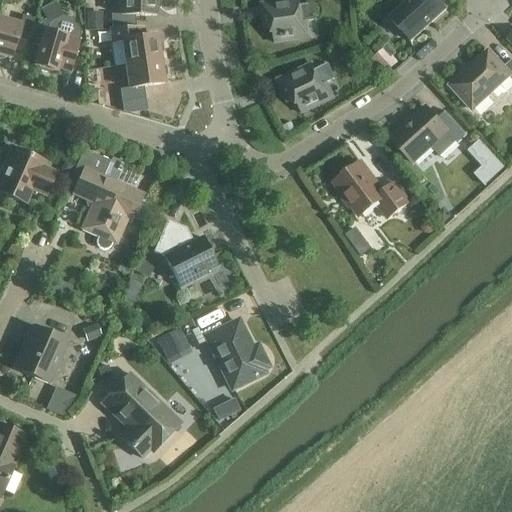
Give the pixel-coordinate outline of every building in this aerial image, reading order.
[(111,17),(111,19),(111,31),(136,30),(135,18),(156,18),(156,12),(159,9),(159,2),(156,0),(118,0),(118,17),(111,17)] [(410,0),(389,19),(411,43),(446,11),(437,1),(438,0),(410,0)] [(274,45),(290,43),(309,40),(307,23),(317,22),(314,5),(300,7),(299,1),(262,6),(265,31),(272,30),(274,45)] [(74,21),(62,18),(56,6),(42,13),(49,25),(47,34),(43,33),(33,67),(39,69),(41,73),(48,75),(51,73),(51,72),(57,74),(59,68),(70,71),(76,51),(81,34),(74,21)] [(22,17),(20,26),(0,20),(0,61),(1,61),(5,60),(5,59),(11,61),(16,41),(28,44),(33,25),(34,21),(22,17)] [(102,18),(87,18),(87,31),(102,31),(102,18)] [(121,45),(124,67),(161,62),(160,56),(162,53),(161,47),(158,44),(157,38),(136,41),(136,30),(111,31),(108,31),(111,46),(121,45)] [(386,66),(411,77),(418,61),(393,50),(386,66)] [(511,79),(511,61),(503,69),(488,52),(450,87),(472,112),(510,77),(511,79)] [(92,78),(98,60),(82,55),(76,73),(92,78)] [(127,90),(119,91),(121,104),(123,114),(127,115),(146,113),(145,101),(143,89),(164,86),(163,80),(163,79),(166,76),(165,70),(162,67),(161,67),(161,62),(124,67),(127,90)] [(335,80),(328,65),(315,72),(312,66),(277,82),(288,104),(295,102),(301,115),(333,100),(326,85),(335,80)] [(440,105),(450,98),(443,87),(432,94),(440,105)] [(425,109),(391,141),(404,155),(413,165),(431,148),(440,158),(456,144),(457,145),(467,136),(445,113),(436,121),(425,109)] [(479,142),(470,151),(484,166),(494,158),(479,142)] [(9,168),(0,187),(0,194),(24,206),(31,191),(46,198),(56,176),(41,169),(44,164),(12,150),(5,166),(9,168)] [(65,193),(73,196),(93,206),(82,231),(98,238),(97,242),(96,247),(99,251),(103,253),(107,252),(111,248),(112,245),(115,246),(127,220),(131,222),(143,197),(103,179),(110,163),(83,151),(65,193)] [(64,163),(59,173),(70,178),(74,168),(64,163)] [(382,194),(372,180),(360,164),(334,184),(343,196),(342,200),(348,209),(352,208),(359,218),(373,208),(379,208),(388,220),(409,205),(394,185),(382,194)] [(422,225),(421,230),(424,235),(430,236),(434,232),(435,227),(432,222),(426,221),(422,225)] [(208,277),(206,274),(216,268),(202,240),(193,244),(186,230),(167,222),(153,254),(164,259),(179,287),(194,279),(196,283),(208,277)] [(356,231),(345,239),(359,258),(370,250),(356,231)] [(143,261),(137,275),(148,279),(154,265),(143,261)] [(201,342),(196,331),(191,321),(183,325),(188,335),(185,337),(190,348),(201,342)] [(232,391),(246,384),(264,375),(262,372),(267,369),(257,348),(252,351),(238,324),(206,339),(232,391)] [(82,331),(86,343),(101,338),(96,326),(82,331)] [(68,343),(51,336),(33,327),(13,371),(49,387),(68,343)] [(109,368),(97,371),(101,384),(113,381),(112,380),(109,368)] [(153,455),(166,440),(180,426),(129,376),(101,405),(122,425),(124,424),(129,430),(120,440),(141,461),(150,452),(153,455)] [(24,438),(0,427),(0,495),(1,496),(13,469),(11,468),(24,438)] [(61,460),(44,468),(51,485),(68,477),(61,460)]
